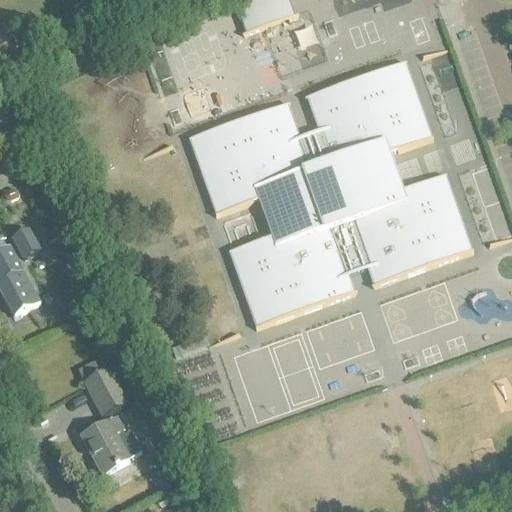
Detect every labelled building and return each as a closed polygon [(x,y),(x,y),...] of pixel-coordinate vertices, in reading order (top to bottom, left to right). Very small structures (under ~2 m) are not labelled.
[(261,0),(233,10),(234,11),(237,10),(246,37),(243,38),(244,40),(296,21),(296,20),(293,21),(285,0),(261,0)] [(0,39),(0,63),(19,53),(8,35),(0,39)] [(287,109),(188,145),(189,146),(195,144),(203,167),(198,169),(216,218),(215,218),(215,220),(251,207),(250,205),(258,202),(273,246),(265,249),(265,247),(229,259),(230,260),(231,260),(248,309),(254,307),(262,330),(255,333),(256,334),(355,298),(355,297),(354,297),(348,281),(368,274),(374,290),(374,292),(473,256),(473,255),(466,257),(458,234),(463,232),(446,183),(447,183),(446,181),(411,194),(412,196),(403,199),(388,156),(396,153),(397,155),(432,142),(432,141),(431,141),(413,92),(408,94),(399,71),(406,68),(405,67),(306,103),(307,104),(319,137),(299,144),(287,111),(288,111),(287,109)] [(5,196),(4,199),(5,203),(8,205),(16,202),(18,198),(17,195),(13,193),(5,196)] [(27,234),(11,243),(23,263),(39,255),(27,234)] [(8,251),(0,255),(0,297),(13,321),(38,307),(8,251)] [(189,345),(171,351),(175,362),(192,356),(208,350),(208,349),(205,340),(189,345)] [(108,373),(83,386),(102,422),(127,409),(108,373)] [(79,441),(101,479),(127,466),(126,465),(141,457),(130,436),(124,439),(122,436),(120,437),(120,436),(121,436),(114,422),(79,441)]
